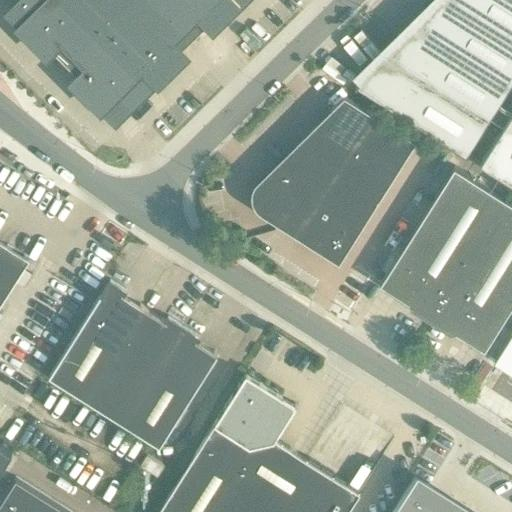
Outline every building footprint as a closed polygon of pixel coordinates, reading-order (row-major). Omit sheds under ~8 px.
[(65,62),(103,24),(117,11),(105,0),(18,0),(8,10),(21,23),(18,25),(47,54),(53,49),(65,62)] [(159,0),(127,0),(117,11),(103,24),(157,79),(156,80),(158,82),(187,54),(182,48),(195,35),(159,0)] [(105,0),(117,11),(127,0),(105,0)] [(240,0),(159,0),(195,35),(208,23),(213,28),(241,1),(242,3),(243,2),(240,0)] [(511,0),(441,0),(355,85),(356,86),(358,84),(467,153),(511,81),(511,0)] [(103,24),(65,62),(78,74),(72,80),(101,109),(103,107),(116,120),(156,80),(157,79),(103,24)] [(345,95),(317,122),(347,152),(350,148),(361,131),(372,113),(345,95)] [(511,182),(511,109),(506,106),(497,121),(503,125),(480,162),(511,182)] [(361,131),(403,157),(414,139),(372,113),(361,131)] [(317,122),(303,136),(336,170),(339,164),(347,152),(317,122)] [(350,148),(392,174),(403,157),(361,131),(350,148)] [(289,150),(325,187),(329,181),(336,170),(303,136),(289,150)] [(339,164),(382,191),(392,174),(350,148),(347,152),(339,164)] [(275,164),(300,190),(314,204),(318,198),(325,187),(289,150),(275,164)] [(279,222),(280,222),(300,190),(275,164),(274,165),(277,168),(263,182),(260,185),(258,190),(257,195),(258,200),(261,205),(265,208),(281,218),(279,222)] [(329,181),(371,208),(382,191),(339,164),(336,170),(329,181)] [(411,306),(430,318),(506,198),(454,165),(380,282),(409,300),(411,306)] [(318,198),(335,209),(360,225),(371,208),(329,181),(325,187),(318,198)] [(280,222),(296,233),(314,204),(300,190),(280,222)] [(296,233),(313,243),(335,209),(318,198),(314,204),(296,233)] [(511,201),(506,198),(430,318),(450,330),(455,329),(485,348),(511,304),(511,201)] [(335,209),(313,243),(339,259),(360,225),(335,209)] [(0,304),(30,258),(0,238),(0,304)] [(49,375),(86,398),(144,306),(124,292),(126,288),(110,278),(49,375)] [(86,398),(123,421),(184,325),(168,315),(165,319),(144,306),(86,398)] [(184,325),(123,421),(159,445),(218,352),(197,339),(200,335),(184,325)] [(511,331),(495,359),(511,369),(511,331)] [(276,437),(292,411),(281,404),(279,396),(281,393),(246,371),(214,422),(157,511),(346,511),(360,491),(276,437)] [(0,442),(0,471),(13,451),(0,442)] [(141,463),(158,474),(164,463),(147,453),(141,463)] [(478,511),(416,473),(414,476),(391,511),(478,511)] [(0,501),(0,511),(19,511),(34,488),(16,476),(0,501)] [(19,511),(44,511),(52,499),(34,488),(19,511)] [(44,511),(69,511),(70,511),(52,499),(44,511)]
